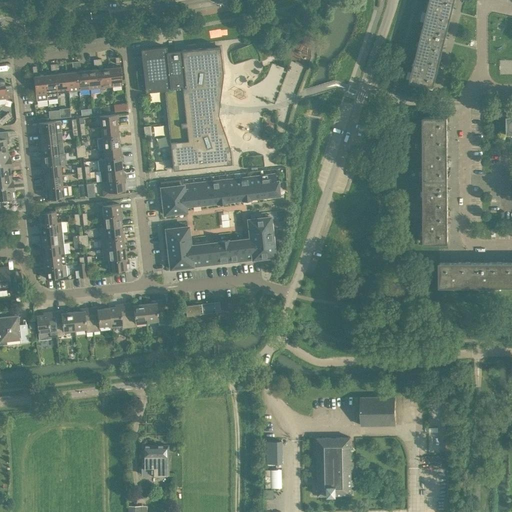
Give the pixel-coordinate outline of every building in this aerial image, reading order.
[(430,0),(425,20),(448,26),(454,0),(430,0)] [(425,20),(418,50),(441,56),(448,26),(425,20)] [(259,62),(254,44),(229,52),(234,65),(250,59),(251,59),(252,59),(254,59),(256,59),(257,60),(258,61),(259,62)] [(166,46),(141,49),(143,70),(136,71),(138,90),(145,89),(145,92),(165,90),(171,152),(172,152),(173,169),(204,166),(225,164),(231,163),(229,147),(219,116),(214,116),(215,110),(216,102),(219,103),(222,73),(219,47),(203,48),(181,50),(181,51),(166,52),(166,46)] [(441,56),(418,50),(410,81),(433,86),(441,56)] [(98,65),(98,69),(99,69),(101,88),(111,87),(109,68),(103,68),(101,65),(101,59),(97,59),(98,65)] [(120,67),(109,68),(111,87),(122,86),(120,67)] [(99,69),(98,69),(88,70),(90,89),(101,88),(99,69)] [(88,70),(77,71),(79,90),(90,89),(88,70)] [(77,71),(66,73),(68,92),(79,90),(77,71)] [(66,73),(55,74),(58,93),(68,92),(66,73)] [(55,74),(45,75),(47,94),(48,100),(58,98),(58,93),(55,74)] [(33,76),(35,95),(36,101),(47,100),(47,94),(45,75),(33,76)] [(0,98),(6,98),(12,98),(11,85),(5,85),(4,80),(0,79),(0,98)] [(99,116),(100,127),(117,125),(116,115),(116,114),(99,116),(99,117),(99,116)] [(424,148),(447,148),(447,117),(423,117),(424,148)] [(39,124),(40,134),(62,131),(60,120),(38,123),(38,124),(39,124)] [(100,127),(102,137),(118,136),(117,125),(100,127)] [(150,125),(143,126),(144,136),(151,135),(150,125)] [(40,134),(41,144),(58,142),(63,142),(62,131),(40,134)] [(0,151),(7,151),(7,144),(9,144),(8,132),(0,132),(0,151)] [(102,137),(97,138),(98,149),(103,148),(120,146),(118,136),(102,137)] [(41,145),(42,155),(59,153),(64,153),(63,142),(58,142),(41,144),(41,145)] [(103,148),(104,159),(121,157),(120,146),(103,148)] [(424,148),(424,180),(447,180),(447,148),(424,148)] [(8,158),(7,151),(0,151),(0,164),(11,163),(10,158),(8,158)] [(42,155),(43,166),(60,164),(60,165),(66,164),(65,153),(64,153),(59,153),(42,155)] [(243,157),(244,168),(264,166),(263,155),(243,157)] [(121,157),(104,159),(104,160),(98,160),(99,171),(100,171),(100,170),(122,168),(121,157)] [(12,167),(11,163),(0,164),(0,176),(10,175),(9,168),(12,167)] [(60,165),(60,164),(43,166),(44,176),(61,175),(60,165)] [(123,179),(122,168),(100,170),(100,171),(101,181),(123,179)] [(11,182),(10,175),(0,176),(0,188),(14,187),(13,181),(11,182)] [(43,188),(46,187),(62,185),(61,175),(44,176),(45,182),(43,182),(43,188)] [(274,175),(261,176),(263,196),(268,195),(268,197),(277,196),(276,194),(279,194),(277,181),(275,181),(274,175)] [(261,176),(248,178),(250,197),(263,196),(261,176)] [(248,178),(235,179),(237,199),(242,198),(242,200),(250,199),(250,197),(248,178)] [(123,179),(101,181),(103,196),(121,194),(120,191),(124,190),(123,179)] [(182,179),(160,182),(162,201),(185,198),(183,185),(182,179)] [(235,179),(227,180),(229,200),(237,199),(235,179)] [(227,180),(219,181),(222,202),(225,202),(225,200),(229,200),(227,180)] [(424,180),(424,211),(447,211),(447,180),(424,180)] [(219,181),(211,182),(214,202),(217,201),(217,203),(222,202),(219,181)] [(211,182),(204,183),(206,203),(214,202),(211,182)] [(204,183),(191,184),(193,206),(201,205),(200,203),(206,203),(204,183)] [(191,184),(183,185),(185,198),(185,205),(192,204),(192,206),(193,206),(191,184)] [(46,187),(43,188),(44,192),(46,192),(47,199),(48,199),(49,202),(64,200),(64,197),(69,196),(68,185),(62,185),(46,187)] [(0,200),(13,199),(12,192),(14,191),(14,187),(0,188),(0,200)] [(185,198),(162,201),(164,214),(186,212),(185,205),(185,198)] [(102,206),(103,217),(120,215),(119,204),(102,205),(102,206)] [(56,222),(55,211),(38,213),(40,224),(56,222)] [(447,211),(424,211),(424,242),(448,242),(447,211)] [(103,217),(105,227),(105,228),(121,226),(120,215),(103,217)] [(270,217),(248,219),(249,233),(271,230),(270,217)] [(61,221),(56,222),(40,224),(41,234),(62,232),(61,221)] [(125,236),(122,236),(121,226),(105,228),(100,228),(101,239),(124,236),(125,236)] [(188,226),(166,229),(167,242),(189,240),(188,226)] [(271,230),(249,233),(250,239),(251,245),(273,243),(271,230)] [(41,234),(42,245),(64,243),(62,232),(41,234)] [(102,250),(107,249),(124,247),(123,242),(125,242),(125,238),(125,236),(124,236),(101,239),(102,250)] [(243,239),(235,240),(237,260),(245,259),(243,239)] [(250,239),(243,239),(245,259),(252,258),(251,245),(250,239)] [(189,240),(167,242),(169,255),(191,252),(190,246),(189,240)] [(220,242),(214,243),(216,263),(229,261),(227,240),(219,241),(220,242)] [(228,240),(227,240),(229,261),(237,260),(235,240),(228,241),(228,240)] [(209,241),(201,242),(203,264),(216,263),(214,243),(209,243),(209,241)] [(195,245),(190,246),(191,252),(192,265),(203,264),(201,242),(194,243),(195,245)] [(42,245),(43,256),(65,253),(64,243),(42,245)] [(273,243),(251,245),(252,258),(274,256),(273,243)] [(103,260),(125,258),(127,257),(127,256),(125,257),(124,247),(107,249),(102,250),(103,260)] [(191,252),(169,255),(170,268),(192,265),(191,252)] [(43,256),(44,267),(61,265),(66,264),(65,253),(43,256)] [(103,260),(108,260),(109,270),(109,271),(126,269),(126,263),(128,263),(127,257),(125,258),(103,260)] [(511,261),(502,262),(502,285),(511,284),(511,261)] [(76,278),(86,277),(84,262),(79,263),(78,263),(79,270),(75,271),(76,278)] [(471,285),(471,262),(440,262),(440,285),(471,285)] [(502,262),(471,262),(471,285),(502,285),(502,262)] [(61,265),(44,267),(45,277),(45,278),(67,276),(66,268),(66,264),(61,265)] [(0,295),(7,295),(7,289),(10,289),(10,290),(16,290),(14,271),(8,271),(7,267),(0,267),(0,295)] [(151,303),(144,304),(146,323),(158,322),(158,324),(165,323),(163,300),(156,300),(156,302),(152,303),(151,301),(151,303)] [(221,312),(220,301),(186,306),(187,316),(221,312)] [(133,303),(126,304),(129,327),(136,327),(135,324),(146,323),(144,304),(138,304),(137,302),(137,304),(133,305),(133,303)] [(115,307),(108,308),(110,327),(122,326),(122,328),(129,327),(126,304),(119,304),(120,306),(116,307),(115,305),(115,307)] [(99,328),(110,327),(108,308),(102,308),(101,306),(101,308),(97,309),(97,307),(90,307),(90,313),(92,331),(100,331),(99,328)] [(79,311),(72,312),(74,331),(86,330),(86,332),(92,331),(90,313),(90,307),(83,308),(84,310),(80,311),(79,309),(79,311)] [(61,311),(54,311),(57,335),(64,335),(63,332),(74,331),(72,312),(66,312),(65,310),(65,312),(61,313),(61,311)] [(36,316),(38,335),(39,340),(51,339),(51,336),(57,335),(54,311),(47,312),(47,314),(43,315),(43,313),(43,315),(36,316)] [(0,345),(7,344),(6,341),(20,340),(20,343),(29,342),(27,328),(19,329),(18,315),(0,317),(0,345)] [(395,424),(395,396),(361,397),(361,425),(395,424)] [(429,401),(429,452),(447,452),(446,401),(429,401)] [(354,479),(351,479),(351,437),(317,437),(318,496),(352,495),(352,485),(354,485),(354,479)] [(266,440),(266,463),(282,463),(282,440),(266,440)] [(139,471),(142,473),(142,475),(168,475),(168,445),(142,445),(142,455),(138,455),(138,459),(142,459),(142,465),(139,467),(139,471)] [(280,469),(266,469),(264,469),(265,487),(281,487),(280,469)]
